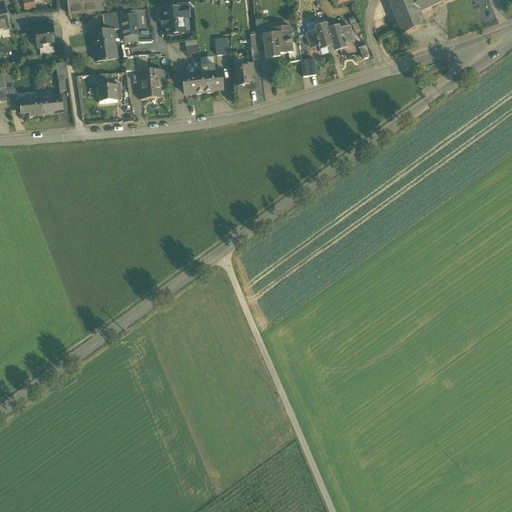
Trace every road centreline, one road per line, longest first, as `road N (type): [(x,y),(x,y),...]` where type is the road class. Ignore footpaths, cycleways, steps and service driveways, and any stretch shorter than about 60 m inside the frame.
road 1 (residential): [(469,71),(0,413)]
road 2 (residential): [(463,45),(238,119),(78,136)]
road 3 (track): [(221,252),(331,511)]
road 4 (residential): [(78,136),(62,0)]
